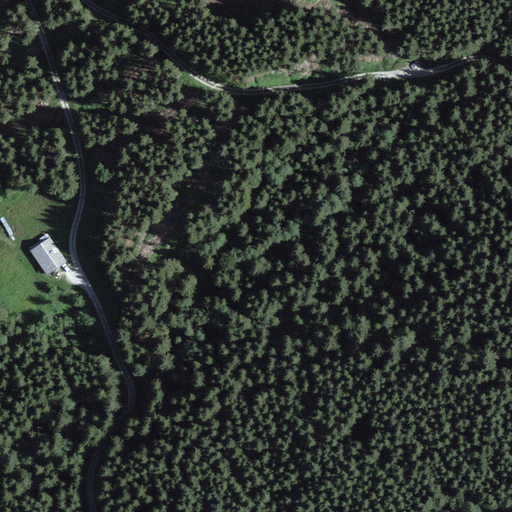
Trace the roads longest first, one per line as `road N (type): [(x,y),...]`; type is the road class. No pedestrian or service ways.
road 1 (track): [(97,511),(89,486),(98,449),(128,394),(127,371),(78,273),(78,159),(27,0)]
road 2 (track): [(85,0),(151,37),(204,81),(239,91),(428,71),(476,56),(511,69)]
